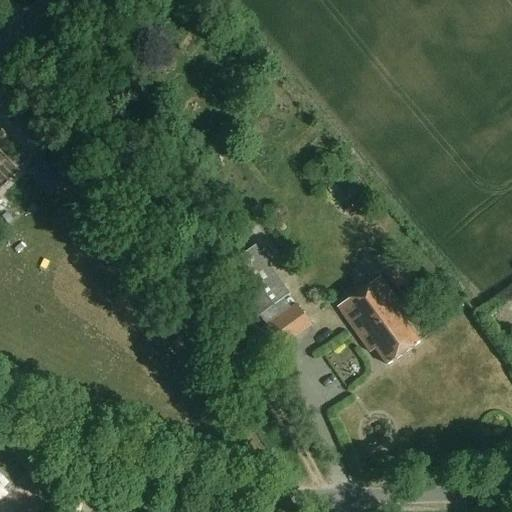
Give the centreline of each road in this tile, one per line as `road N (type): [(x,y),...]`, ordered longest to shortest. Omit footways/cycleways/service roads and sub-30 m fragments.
road 1 (track): [(22,25),(168,270),(336,501)]
road 2 (tertiary): [(0,407),(64,441),(183,482),(336,501)]
road 3 (tertiary): [(336,501),(511,491)]
